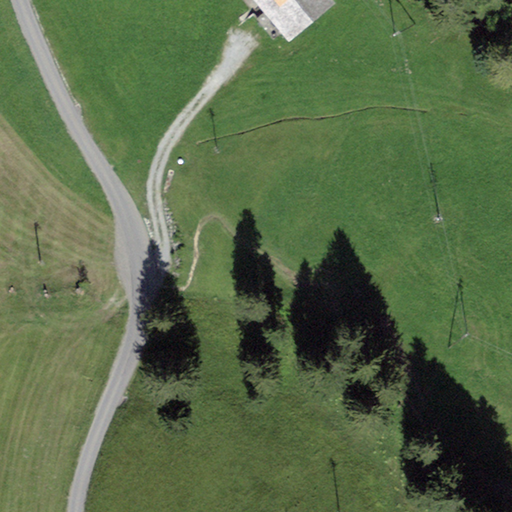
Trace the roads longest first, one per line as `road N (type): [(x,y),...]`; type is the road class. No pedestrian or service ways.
road 1 (unclassified): [(76,511),(135,340),(140,275),(126,216),(21,0)]
road 2 (track): [(249,39),(167,142),(154,184),(158,259),(140,275)]
